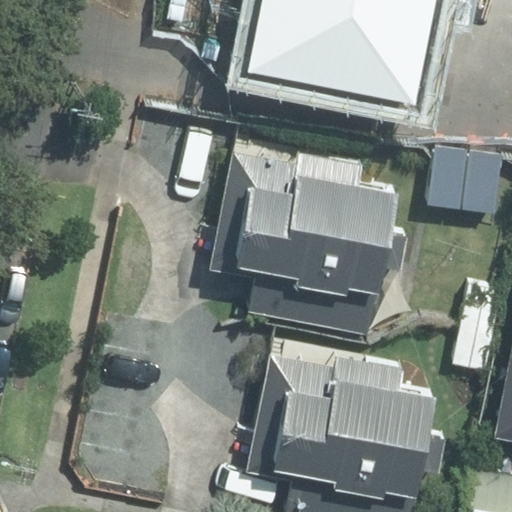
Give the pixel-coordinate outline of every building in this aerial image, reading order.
[(255,0),(248,38),(419,72),(432,0),(255,0)] [(388,262),(404,265),(412,218),(395,216),(403,171),(363,164),(365,150),(299,140),(297,149),(232,138),(211,260),(252,267),(246,303),(377,325),(388,262)] [(340,462),(338,475),(389,482),(390,473),(425,478),(442,366),(269,341),(251,462),(268,464),(270,452),(340,462)] [(511,353),(500,423),(511,425),(511,353)] [(511,511),(511,468),(471,461),(462,511),(511,511)]
